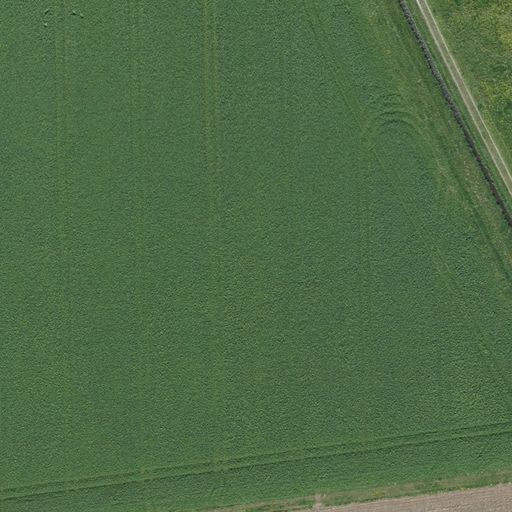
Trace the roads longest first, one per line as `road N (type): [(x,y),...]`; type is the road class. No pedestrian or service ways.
road 1 (track): [(511,481),(261,511)]
road 2 (track): [(511,191),(416,0)]
